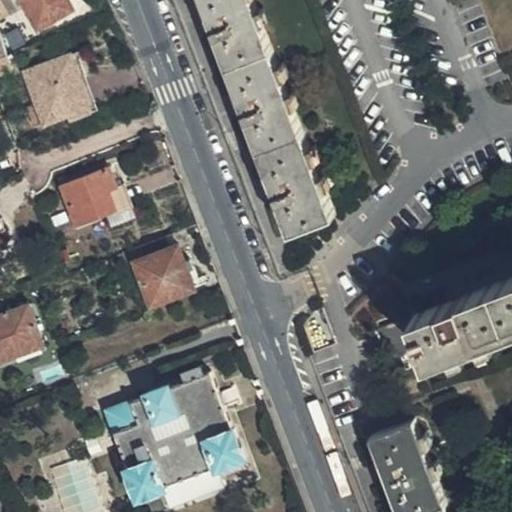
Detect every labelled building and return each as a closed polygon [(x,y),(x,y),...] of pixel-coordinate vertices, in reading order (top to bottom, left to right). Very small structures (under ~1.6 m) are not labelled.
[(0,0),(0,20),(24,6),(37,27),(71,7),(67,0),(0,0)] [(291,231),(336,213),(253,0),(201,0),(208,17),(203,19),(209,35),(214,33),(240,100),(233,103),(239,117),(245,115),(271,181),(266,183),(272,199),(277,197),(291,231)] [(0,71),(9,68),(5,56),(0,57),(0,71)] [(56,68),(72,61),(70,56),(54,62),(56,68)] [(88,105),(72,61),(56,68),(54,62),(24,73),(44,126),(67,118),(65,114),(88,105)] [(130,203),(126,191),(119,194),(109,167),(62,185),(75,223),(130,203)] [(175,245),(171,233),(129,248),(151,304),(195,288),(184,258),(179,245),(175,245)] [(511,276),(414,314),(431,358),(511,327),(511,276)] [(0,359),(43,344),(27,302),(0,312),(0,359)] [(138,497),(165,487),(219,466),(245,456),(244,452),(233,423),(230,425),(211,372),(172,386),(171,383),(144,392),(145,397),(108,410),(138,497)] [(368,435),(397,511),(450,511),(414,416),(368,435)] [(219,466),(165,487),(172,504),(226,484),(219,466)]
